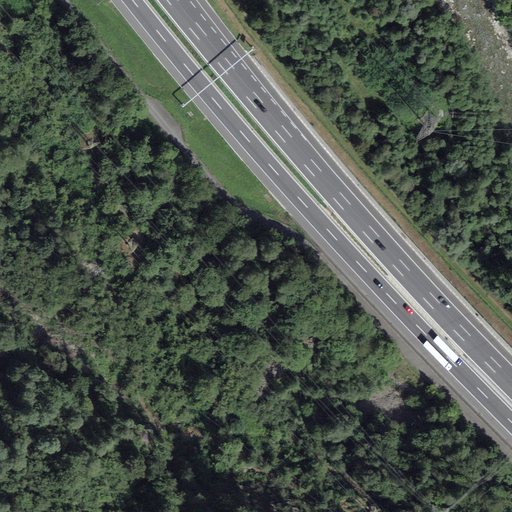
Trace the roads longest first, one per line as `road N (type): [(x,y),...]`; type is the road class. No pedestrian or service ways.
road 1 (unclassified): [(63,0),(222,193),(308,248),(511,458)]
road 2 (motorway): [(131,0),(236,132),(511,423)]
road 3 (motorway): [(511,388),(171,0)]
